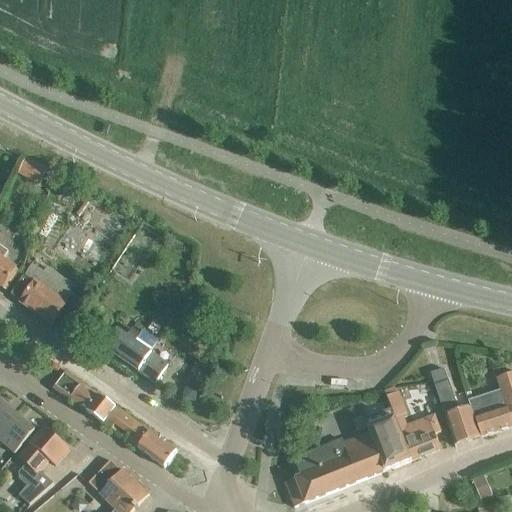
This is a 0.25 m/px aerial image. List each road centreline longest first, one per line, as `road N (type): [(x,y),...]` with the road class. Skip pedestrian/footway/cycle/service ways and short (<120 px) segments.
road 1 (secondary): [(306,245),(0,104)]
road 2 (residential): [(232,462),(151,425),(0,327)]
road 3 (residential): [(225,497),(204,503),(172,491),(0,369)]
road 4 (tertiary): [(232,462),(306,245)]
road 5 (residential): [(353,511),(511,450)]
road 6 (secondary): [(432,287),(306,245)]
